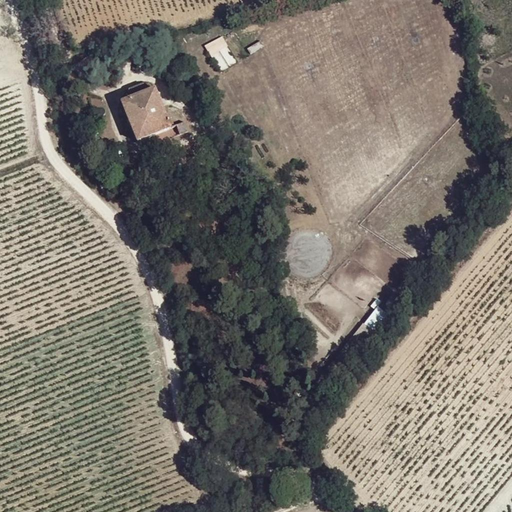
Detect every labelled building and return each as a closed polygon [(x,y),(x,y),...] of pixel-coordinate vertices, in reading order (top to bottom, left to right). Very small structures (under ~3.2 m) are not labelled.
[(205,47),(220,72),(237,61),(222,36),(205,47)] [(129,90),(132,99),(151,91),(151,88),(152,87),(151,85),(150,84),(148,83),(146,83),(129,90)] [(151,91),(132,99),(120,103),(136,143),(176,126),(173,118),(168,120),(155,89),(151,91)] [(185,123),(176,126),(180,136),(189,133),(185,123)] [(378,298),(371,306),(376,310),(364,324),(377,335),(396,313),(378,298)] [(269,384),(278,366),(260,358),(251,375),(269,384)] [(270,401),(278,407),(285,396),(276,391),(270,401)]
